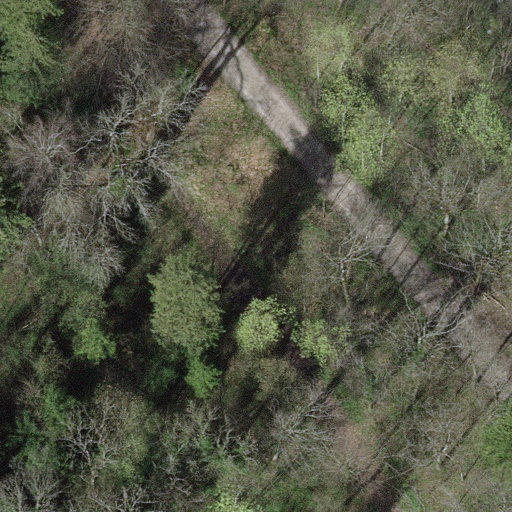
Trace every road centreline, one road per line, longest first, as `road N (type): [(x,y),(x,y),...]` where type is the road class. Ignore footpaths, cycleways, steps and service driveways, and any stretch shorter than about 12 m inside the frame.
road 1 (unknown): [(386,511),(244,290),(24,0)]
road 2 (track): [(511,403),(178,0)]
